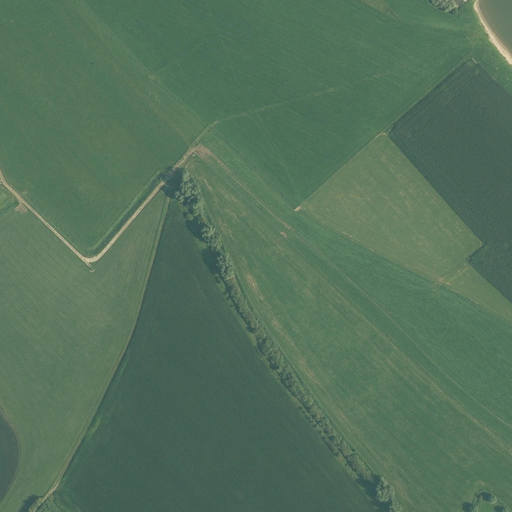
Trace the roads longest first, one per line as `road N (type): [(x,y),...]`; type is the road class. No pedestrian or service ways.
road 1 (track): [(479,48),(295,211),(277,218),(200,148),(172,174)]
road 2 (track): [(172,176),(240,314),(384,511)]
road 3 (track): [(34,511),(128,339),(172,176)]
road 4 (track): [(172,174),(86,262),(0,172)]
road 5 (track): [(469,59),(326,0)]
